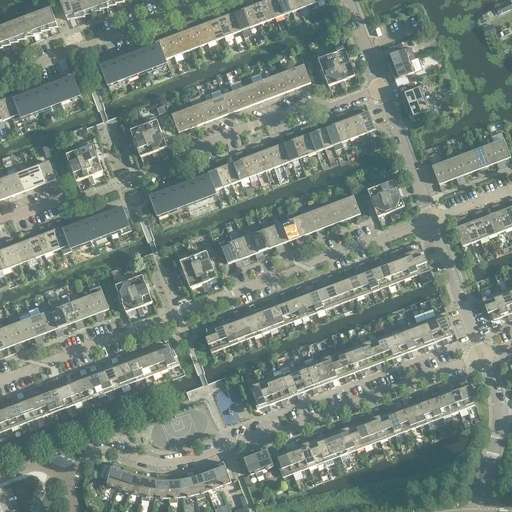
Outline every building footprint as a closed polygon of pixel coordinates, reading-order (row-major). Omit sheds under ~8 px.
[(75,15),(70,2),(71,2),(70,0),(61,3),(68,21),(76,20),(75,15)] [(85,18),(78,0),(75,0),(71,2),(70,2),(75,15),(76,20),(85,18)] [(93,15),(87,0),(78,0),(85,18),(86,18),(85,16),(93,15)] [(101,12),(96,0),(87,0),(93,15),(94,15),(93,13),(101,12)] [(109,9),(105,0),(96,0),(101,12),(101,10),(109,9)] [(117,6),(114,0),(105,0),(109,9),(109,8),(117,6)] [(284,16),(277,0),(271,0),(269,1),(276,19),(284,16)] [(292,13),(287,0),(277,0),(284,16),(292,13)] [(301,10),(297,0),(287,0),(292,13),(301,10)] [(309,7),(306,0),(297,0),(301,10),(309,7)] [(276,19),(269,1),(260,4),(267,23),(276,19)] [(267,23),(260,4),(252,7),(259,26),(267,23)] [(259,26),(252,7),(243,11),(250,29),(259,26)] [(59,28),(52,10),(51,9),(43,12),(50,31),(51,31),(50,30),(59,28)] [(250,29),(243,11),(235,14),(242,32),(250,29)] [(50,31),(43,12),(35,15),(42,34),(43,34),(42,33),(50,31)] [(509,17),(507,12),(504,14),(498,17),(499,20),(509,17)] [(242,32),(235,14),(226,17),(233,35),(242,32)] [(42,34),(35,15),(27,18),(34,37),(35,37),(34,36),(42,34)] [(233,35),(226,17),(218,20),(225,39),(233,35)] [(34,37),(27,18),(19,21),(27,40),(26,39),(34,37)] [(225,39),(218,20),(210,23),(216,42),(225,39)] [(27,40),(19,21),(12,24),(19,43),(19,42),(27,40)] [(216,42),(210,23),(201,27),(208,45),(216,42)] [(19,43),(12,24),(4,27),(11,46),(11,45),(19,43)] [(11,46),(4,27),(0,28),(0,41),(3,49),(3,48),(11,46)] [(208,45),(201,27),(193,30),(200,48),(208,45)] [(200,48),(193,30),(184,33),(191,51),(200,48)] [(191,51),(184,33),(176,36),(183,54),(191,51)] [(183,54),(176,36),(167,39),(174,58),(183,54)] [(174,58),(167,39),(159,42),(166,61),(174,58)] [(166,61),(159,42),(139,50),(148,71),(167,64),(166,61)] [(409,57),(410,57),(409,55),(408,55),(407,52),(405,53),(404,51),(401,52),(398,45),(395,46),(398,54),(387,58),(389,64),(388,65),(390,69),(391,69),(411,62),(409,57)] [(148,71),(139,50),(120,57),(128,79),(148,71)] [(346,50),(334,55),(332,55),(335,62),(337,69),(351,64),(346,50)] [(337,69),(335,62),(332,55),(330,56),(319,61),(324,74),(337,69)] [(128,79),(120,57),(110,61),(111,64),(102,67),(101,67),(108,86),(128,79)] [(415,73),(413,69),(414,68),(414,66),(413,66),(411,62),(391,69),(391,70),(390,70),(392,75),(393,75),(395,81),(413,75),(413,74),(415,73)] [(356,77),(351,64),(337,69),(342,82),(344,82),(356,77)] [(311,84),(304,66),(294,70),(301,88),(311,84)] [(342,82),(337,69),(324,74),(329,87),(340,83),(342,82)] [(301,88),(294,70),(284,74),(291,92),(301,88)] [(291,92),(284,74),(274,77),(281,96),(291,92)] [(81,96),(74,77),(73,78),(72,78),(64,81),(63,79),(53,82),(61,104),(81,96)] [(281,96),(274,77),(264,81),(271,100),(281,96)] [(271,100),(264,81),(254,85),(261,103),(271,100)] [(61,104),(53,82),(33,90),(41,111),(61,104)] [(261,103),(254,85),(243,89),(250,107),(261,103)] [(250,107),(243,89),(233,93),(240,111),(250,107)] [(425,100),(424,96),(425,95),(424,93),(423,93),(421,89),(419,89),(401,96),(404,103),(403,103),(405,107),(405,108),(425,100)] [(41,111),(33,90),(14,97),(21,116),(20,116),(21,119),(41,111)] [(240,111),(233,93),(223,97),(230,115),(240,111)] [(21,116),(14,97),(5,101),(12,119),(20,116),(21,116)] [(230,115),(223,97),(213,100),(220,119),(230,115)] [(220,119),(213,100),(203,104),(210,123),(220,119)] [(432,106),(431,106),(429,106),(428,104),(427,105),(425,100),(405,108),(406,108),(405,108),(407,113),(410,119),(427,113),(429,114),(432,114),(434,113),(435,112),(435,111),(435,110),(435,109),(435,108),(434,107),(433,106),(432,106)] [(12,119),(5,101),(0,102),(0,112),(4,122),(12,119)] [(210,123),(203,104),(193,108),(200,126),(210,123)] [(167,113),(165,107),(157,110),(160,116),(167,113)] [(200,126),(193,108),(183,112),(190,130),(200,126)] [(190,130),(183,112),(172,116),(179,134),(190,130)] [(376,131),(369,113),(360,116),(367,134),(376,131)] [(367,134),(360,116),(352,119),(359,137),(367,134)] [(359,137),(352,119),(343,122),(350,141),(359,137)] [(158,121),(146,126),(144,126),(147,133),(150,140),(163,135),(158,121)] [(350,141),(343,122),(335,125),(342,144),(350,141)] [(342,144),(335,125),(327,129),(334,147),(342,144)] [(150,140),(147,133),(144,126),(142,127),(131,131),(136,145),(150,140)] [(334,147),(327,129),(318,132),(325,150),(334,147)] [(325,150),(318,132),(310,135),(317,153),(325,150)] [(168,148),(163,135),(150,140),(155,153),(157,153),(168,148)] [(317,153),(310,135),(301,138),(308,157),(317,153)] [(308,157),(301,138),(293,141),(300,160),(308,157)] [(155,153),(150,140),(136,145),(141,158),(153,154),(155,153)] [(511,158),(504,140),(494,144),(501,162),(502,162),(511,158)] [(300,160),(293,141),(285,145),(291,163),(300,160)] [(501,162),(494,144),(484,148),(490,166),(499,163),(501,162)] [(291,163),(285,145),(276,148),(283,166),(291,163)] [(94,146),(82,150),(80,151),(85,164),(99,159),(94,146)] [(283,166),(276,148),(268,151),(275,169),(283,166)] [(490,166),(484,148),(473,152),(480,170),(482,169),(490,166)] [(80,151),(78,151),(67,156),(72,169),(85,164),(80,151)] [(275,169),(268,151),(259,154),(266,172),(275,169)] [(480,170),(473,152),(463,156),(470,174),(478,171),(480,170)] [(266,172),(259,154),(251,157),(258,176),(266,172)] [(470,174),(463,156),(453,159),(460,178),(462,177),(470,174)] [(258,176),(251,157),(242,160),(249,179),(258,176)] [(104,172),(99,159),(85,164),(90,178),(92,177),(104,172)] [(460,178),(453,159),(443,163),(450,182),(458,178),(460,178)] [(249,179),(242,160),(234,164),(241,182),(249,179)] [(56,181),(49,162),(39,166),(46,185),(56,181)] [(450,182),(443,163),(433,167),(439,185),(450,182)] [(90,178),(85,164),(72,169),(77,183),(88,178),(90,178)] [(241,182),(234,164),(226,167),(233,185),(241,182)] [(46,185),(39,166),(29,170),(36,188),(46,185)] [(233,185),(226,167),(217,170),(224,188),(233,185)] [(36,188),(29,170),(19,174),(26,192),(36,188)] [(224,188),(217,170),(209,173),(216,192),(224,188)] [(216,192),(209,173),(179,184),(187,206),(217,195),(216,192)] [(26,192),(19,174),(9,178),(16,196),(26,192)] [(16,196),(9,178),(0,180),(0,185),(5,200),(16,196)] [(395,181),(384,186),(382,186),(387,200),(400,195),(395,181)] [(187,206),(179,184),(169,188),(177,210),(187,206)] [(382,186),(380,187),(368,192),(373,205),(387,200),(382,186)] [(177,210),(169,188),(159,192),(160,194),(151,198),(150,198),(158,217),(177,210)] [(405,208),(400,195),(387,200),(392,213),(394,213),(405,208)] [(342,222),(361,215),(354,197),(293,220),(300,238),(302,238),(318,231),(322,230),(338,224),(342,222)] [(392,213),(387,200),(373,205),(378,218),(390,214),(392,213)] [(130,227),(123,208),(122,209),(113,212),(113,210),(103,213),(111,235),(130,227)] [(511,229),(511,223),(507,210),(499,213),(505,232),(511,229)] [(111,235),(103,213),(83,221),(91,242),(111,235)] [(505,232),(499,213),(490,216),(497,235),(505,232)] [(497,235),(490,216),(482,220),(489,238),(497,235)] [(300,238),(293,220),(283,224),(290,242),(298,239),(300,238)] [(489,238),(482,220),(473,223),(480,241),(489,238)] [(91,242),(83,221),(63,228),(70,247),(71,250),(91,242)] [(480,241),(473,223),(465,226),(472,244),(480,241)] [(290,242),(283,224),(273,228),(279,246),(281,245),(290,242)] [(472,244),(465,226),(456,229),(463,248),(472,244)] [(70,247),(63,228),(55,231),(62,250),(70,247)] [(279,246),(273,228),(262,231),(269,250),(277,247),(279,246)] [(62,250),(55,231),(46,235),(53,253),(62,250)] [(269,250),(262,231),(252,235),(259,254),(261,253),(269,250)] [(53,253),(46,235),(38,238),(45,256),(53,253)] [(259,254),(252,235),(242,239),(249,257),(257,254),(259,254)] [(45,256),(38,238),(29,241),(36,259),(45,256)] [(249,257),(242,239),(232,243),(239,261),(241,261),(249,257)] [(36,259),(29,241),(21,244),(28,262),(36,259)] [(239,261),(232,243),(221,247),(228,265),(237,262),(239,261)] [(28,262),(21,244),(13,247),(19,266),(28,262)] [(19,266),(13,247),(4,251),(11,269),(19,266)] [(431,271),(425,256),(422,258),(419,250),(413,253),(411,253),(419,276),(431,271)] [(11,269),(4,251),(0,252),(0,265),(3,272),(11,269)] [(212,266),(210,260),(207,252),(196,257),(194,257),(199,271),(212,266)] [(411,253),(409,254),(403,256),(412,278),(419,276),(411,253)] [(403,256),(397,258),(395,259),(404,281),(412,278),(403,256)] [(194,257),(192,258),(180,262),(185,276),(199,271),(194,257)] [(395,259),(393,260),(387,262),(396,284),(404,281),(395,259)] [(387,262),(382,264),(380,265),(388,287),(396,284),(387,262)] [(380,265),(378,266),(372,268),(380,290),(388,287),(380,265)] [(218,279),(212,266),(199,271),(204,284),(206,284),(218,279)] [(372,268),(366,270),(364,271),(372,293),(380,290),(372,268)] [(204,284),(199,271),(185,276),(191,289),(202,285),(204,284)] [(364,271),(362,272),(356,274),(364,296),(372,293),(364,271)] [(356,274),(350,276),(348,277),(357,299),(364,296),(356,274)] [(143,277),(132,281),(130,282),(135,295),(148,290),(143,277)] [(348,277),(346,278),(340,280),(349,302),(357,299),(348,277)] [(340,280),(334,282),(332,283),(341,305),(349,302),(340,280)] [(130,282),(128,282),(116,287),(121,300),(135,295),(130,282)] [(332,283),(330,284),(325,286),(333,308),(341,305),(332,283)] [(325,286),(319,288),(317,289),(325,311),(333,308),(325,286)] [(317,289),(315,290),(309,292),(317,314),(325,311),(317,289)] [(153,303),(148,290),(135,295),(140,309),(142,308),(153,303)] [(511,314),(511,298),(509,290),(501,293),(509,315),(511,315),(511,314)] [(109,310),(103,292),(92,296),(99,314),(101,313),(109,310)] [(309,292),(303,294),(301,295),(309,317),(317,314),(309,292)] [(509,315),(501,293),(492,296),(501,319),(507,316),(509,315)] [(140,309),(135,295),(121,300),(126,314),(138,309),(140,309)] [(301,295),(299,296),(293,298),(302,320),(309,317),(301,295)] [(99,314),(92,296),(82,300),(89,318),(97,315),(99,314)] [(501,319),(492,296),(483,300),(488,315),(489,315),(491,314),(494,321),(501,319)] [(293,298),(287,300),(285,301),(294,323),(302,320),(293,298)] [(89,318),(82,300),(72,303),(79,322),(81,321),(89,318)] [(285,301),(283,302),(277,304),(286,326),(294,323),(285,301)] [(79,322),(72,303),(62,307),(69,326),(77,322),(79,322)] [(277,304),(272,306),(270,307),(278,329),(286,326),(277,304)] [(69,326),(62,307),(52,311),(59,329),(60,329),(69,326)] [(270,307),(268,308),(262,310),(270,332),(278,329),(270,307)] [(262,310),(256,312),(254,313),(262,335),(270,332),(262,310)] [(59,329),(52,311),(42,315),(48,333),(57,330),(59,329)] [(254,313),(252,313),(246,316),(254,338),(262,335),(254,313)] [(452,329),(447,314),(436,318),(444,340),(446,339),(452,337),(449,330),(451,329),(452,329)] [(48,333),(42,315),(31,319),(38,337),(40,336),(48,333)] [(246,316),(240,318),(238,319),(247,341),(254,338),(246,316)] [(444,340),(436,318),(426,321),(435,343),(442,341),(444,340)] [(38,337),(31,319),(21,323),(28,341),(36,338),(38,337)] [(238,319),(236,319),(230,322),(239,344),(247,341),(238,319)] [(435,343),(426,321),(417,325),(425,347),(427,346),(435,343)] [(230,322),(224,324),(222,325),(231,347),(239,344),(230,322)] [(28,341),(21,323),(11,326),(18,345),(20,344),(28,341)] [(222,325),(221,325),(215,328),(223,350),(231,347),(222,325)] [(425,347),(417,325),(409,328),(417,350),(423,348),(425,347)] [(18,345),(11,326),(1,330),(8,349),(16,345),(18,345)] [(223,350),(215,328),(206,331),(209,338),(206,339),(212,354),(223,350)] [(417,350),(409,328),(401,331),(410,353),(412,352),(417,350)] [(410,353),(401,331),(393,334),(402,356),(408,354),(410,353)] [(402,356),(393,334),(385,337),(394,359),(396,358),(402,356)] [(394,359),(385,337),(377,340),(386,362),(392,360),(394,359)] [(386,362),(377,340),(369,343),(378,365),(380,364),(386,362)] [(378,365),(369,343),(362,346),(370,368),(376,366),(378,365)] [(180,366),(174,351),(172,352),(169,345),(160,348),(169,370),(180,366)] [(370,368),(362,346),(354,349),(362,371),(364,370),(370,368)] [(160,348),(155,350),(153,351),(161,373),(169,370),(160,348)] [(362,371),(354,349),(346,352),(354,374),(360,372),(362,371)] [(153,351),(151,352),(145,354),(153,376),(161,373),(153,351)] [(354,374),(346,352),(338,355),(346,377),(348,376),(354,374)] [(145,354),(139,356),(137,357),(145,379),(153,376),(145,354)] [(346,377),(338,355),(330,358),(339,380),(344,378),(346,377)] [(137,357),(135,358),(129,360),(137,382),(145,379),(137,357)] [(339,380),(330,358),(322,361),(331,383),(333,382),(339,380)] [(129,360),(123,362),(121,363),(129,385),(137,382),(129,360)] [(331,383),(322,361),(314,364),(323,386),(329,384),(331,383)] [(121,363),(119,364),(113,366),(122,388),(129,385),(121,363)] [(323,386),(314,364),(306,367),(315,389),(317,388),(323,386)] [(113,366),(107,368),(105,369),(114,391),(122,388),(113,366)] [(315,389),(306,367),(298,370),(307,392),(313,390),(315,389)] [(105,369),(103,369),(98,372),(106,394),(114,391),(105,369)] [(307,392),(298,370),(291,373),(299,395),(301,394),(307,392)] [(98,372),(92,374),(90,375),(98,397),(106,394),(98,372)] [(299,395),(291,373),(283,376),(291,398),(297,396),(299,395)] [(90,375),(88,375),(82,378),(90,400),(98,397),(90,375)] [(291,398),(283,376),(275,379),(283,401),(285,400),(291,398)] [(82,378),(76,380),(74,381),(82,403),(90,400),(82,378)] [(283,401),(275,379),(267,382),(275,404),(281,402),(283,401)] [(74,381),(72,381),(66,384),(74,406),(82,403),(74,381)] [(275,404),(267,382),(259,384),(268,407),(270,406),(275,404)] [(66,384),(60,386),(58,387),(67,409),(74,406),(66,384)] [(268,407),(259,384),(249,388),(258,411),(266,408),(268,407)] [(475,406),(472,390),(471,391),(470,391),(467,384),(460,386),(458,387),(467,409),(475,406)] [(58,387),(56,387),(50,389),(59,412),(67,409),(58,387)] [(458,387),(456,388),(451,390),(459,412),(467,409),(458,387)] [(50,389),(45,392),(43,392),(51,415),(59,412),(50,389)] [(451,390),(445,392),(443,393),(451,415),(459,412),(451,390)] [(43,392),(41,393),(35,395),(43,418),(51,415),(43,392)] [(443,393),(441,394),(435,396),(443,418),(451,415),(443,393)] [(35,395),(29,398),(27,398),(35,421),(43,418),(35,395)] [(435,396),(429,398),(427,399),(435,421),(443,418),(435,396)] [(27,398),(25,399),(19,401),(27,424),(35,421),(27,398)] [(427,399),(425,400),(419,402),(428,424),(435,421),(427,399)] [(19,401),(13,404),(11,404),(19,427),(27,424),(19,401)] [(419,402),(413,404),(411,405),(420,427),(428,424),(419,402)] [(11,404),(9,405),(3,407),(12,430),(19,427),(11,404)] [(411,405),(409,406),(403,408),(412,430),(420,427),(411,405)] [(3,407),(0,408),(0,422),(4,432),(12,430),(3,407)] [(403,408),(397,410),(395,411),(404,433),(412,430),(403,408)] [(395,411),(393,412),(387,414),(396,436),(404,433),(395,411)] [(387,414),(382,416),(380,417),(388,439),(396,436),(387,414)] [(380,417),(378,418),(372,420),(380,442),(388,439),(380,417)] [(372,420),(366,422),(364,423),(372,445),(380,442),(372,420)] [(364,423),(362,424),(356,426),(364,448),(372,445),(364,423)] [(356,426),(350,428),(348,429),(357,451),(364,448),(356,426)] [(348,429),(346,429),(340,432),(348,454),(357,451),(348,429)] [(340,432),(334,434),(332,435),(340,457),(348,454),(340,432)] [(332,435),(330,436),(324,438),(333,460),(340,457),(332,435)] [(324,438),(318,440),(316,441),(325,463),(333,460),(324,438)] [(316,441),(314,441),(308,444),(317,466),(325,463),(316,441)] [(308,444),(303,446),(301,447),(309,469),(317,466),(308,444)] [(274,467),(271,458),(266,447),(255,451),(262,472),(267,470),(267,471),(269,470),(269,469),(274,467)] [(301,447),(299,447),(293,450),(301,472),(309,469),(301,447)] [(293,450),(287,452),(285,453),(293,475),(301,472),(293,450)] [(262,472),(255,451),(243,456),(251,476),(256,474),(257,479),(264,476),(262,472)] [(285,453),(283,453),(275,456),(283,479),(293,475),(285,453)] [(232,483),(224,463),(218,466),(217,465),(213,466),(213,467),(220,488),(225,486),(225,487),(227,486),(227,485),(232,483)] [(119,489),(126,469),(125,468),(121,466),(120,467),(114,464),(108,482),(107,482),(106,482),(105,482),(105,483),(104,484),(103,485),(103,486),(103,487),(103,488),(104,489),(106,491),(109,491),(111,490),(112,488),(114,488),(114,487),(119,489)] [(220,488),(213,467),(212,468),(212,467),(207,469),(201,472),(202,474),(208,492),(213,490),(214,491),(216,490),(216,489),(220,488)] [(130,493),(137,475),(137,473),(131,470),(126,468),(126,469),(119,489),(123,490),(123,491),(125,492),(125,491),(130,493)] [(208,492),(202,474),(191,477),(196,496),(197,501),(205,498),(204,494),(208,492)] [(143,496),(147,477),(137,475),(130,493),(135,495),(135,496),(137,496),(137,495),(143,496)] [(156,499),(158,479),(147,477),(143,496),(142,501),(150,503),(150,498),(156,499)] [(196,496),(191,477),(180,479),(183,498),(188,498),(189,499),(191,498),(191,497),(196,496)] [(170,499),(169,480),(158,479),(156,499),(161,499),(161,500),(164,500),(164,499),(170,499)] [(183,498),(180,479),(169,480),(170,499),(170,504),(178,504),(177,499),(183,498)]
